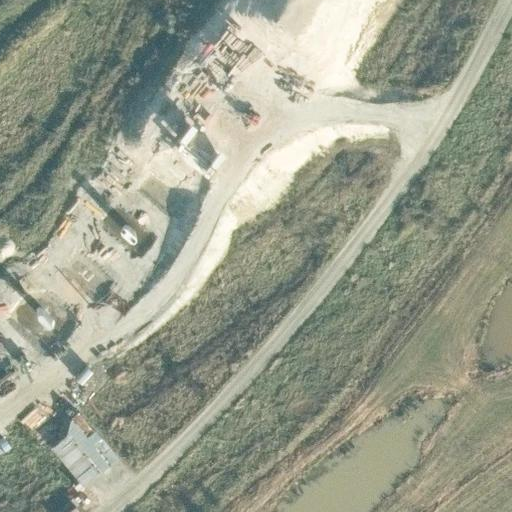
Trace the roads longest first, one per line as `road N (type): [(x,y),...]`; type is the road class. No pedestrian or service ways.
road 1 (track): [(502,0),(414,147),(267,339),(89,511)]
road 2 (primary): [(326,0),(171,199),(0,342)]
